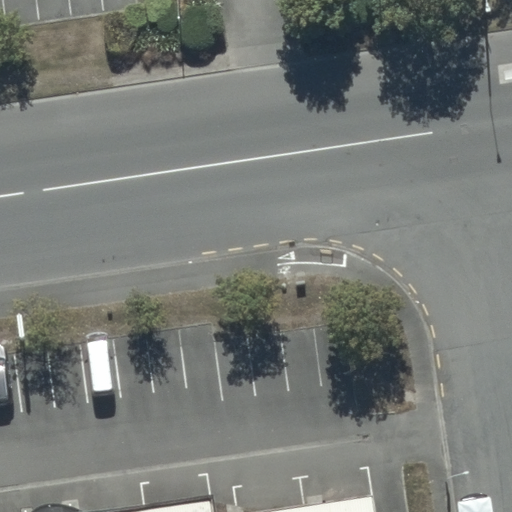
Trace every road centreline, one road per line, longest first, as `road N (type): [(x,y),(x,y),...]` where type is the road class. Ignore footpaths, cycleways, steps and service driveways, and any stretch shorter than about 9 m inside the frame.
road 1 (tertiary): [(0,196),(485,126)]
road 2 (unclassified): [(511,306),(485,126)]
